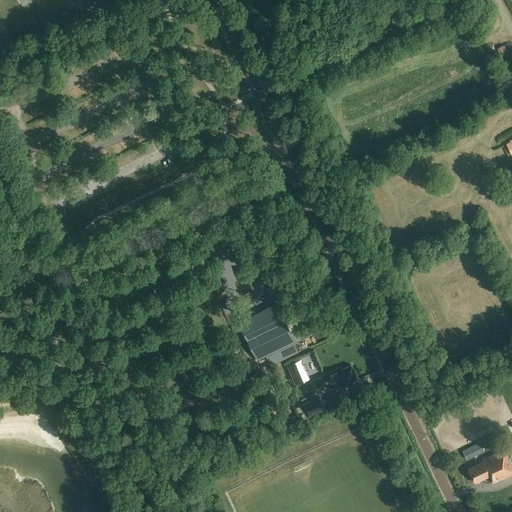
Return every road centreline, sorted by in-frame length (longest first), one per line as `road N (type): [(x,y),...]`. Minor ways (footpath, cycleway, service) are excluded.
road 1 (unclassified): [(456,511),(212,0)]
road 2 (track): [(464,280),(474,198),(496,136),(511,122)]
road 3 (track): [(372,113),(509,25)]
road 4 (track): [(251,95),(233,89),(200,52),(174,44),(137,52)]
